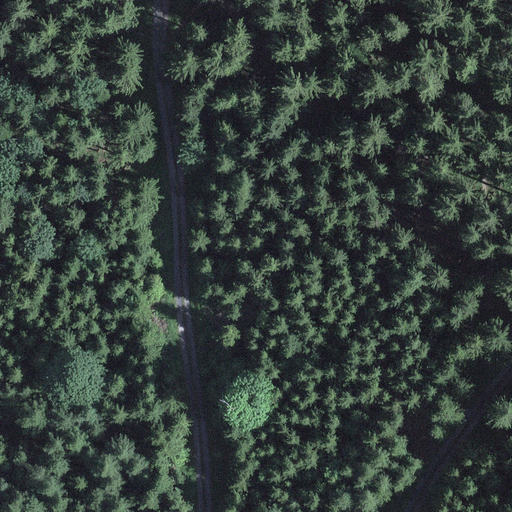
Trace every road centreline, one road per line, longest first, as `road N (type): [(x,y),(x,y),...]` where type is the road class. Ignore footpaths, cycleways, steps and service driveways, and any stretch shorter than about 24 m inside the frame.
road 1 (track): [(169,63),(212,511)]
road 2 (track): [(423,511),(470,425),(511,369)]
